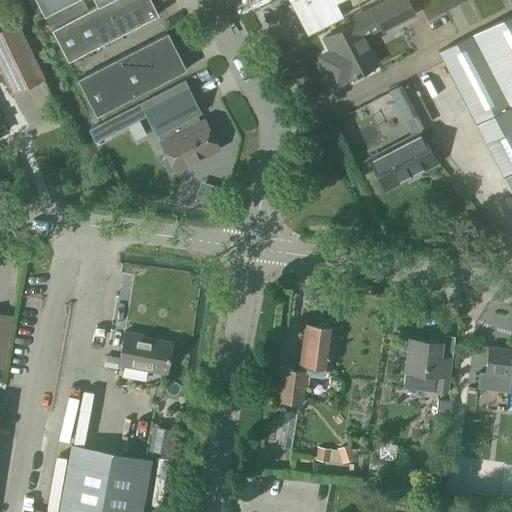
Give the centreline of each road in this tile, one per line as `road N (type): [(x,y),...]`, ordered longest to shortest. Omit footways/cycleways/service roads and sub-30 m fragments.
road 1 (unknown): [(68,222),(11,511)]
road 2 (unclassified): [(206,511),(256,248)]
road 3 (unclassified): [(256,248),(269,115),(209,0)]
road 4 (tertiary): [(0,212),(256,248)]
road 5 (tertiary): [(256,248),(511,281)]
